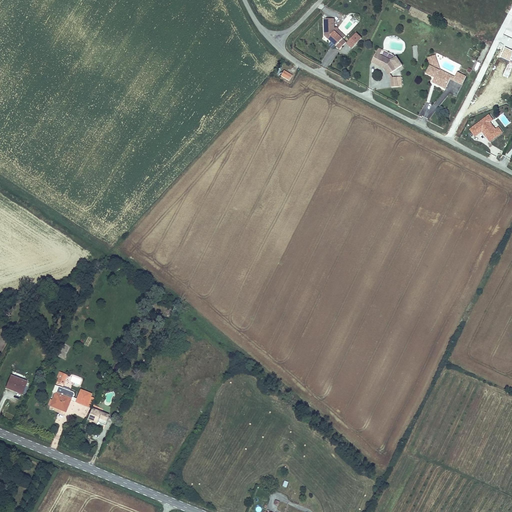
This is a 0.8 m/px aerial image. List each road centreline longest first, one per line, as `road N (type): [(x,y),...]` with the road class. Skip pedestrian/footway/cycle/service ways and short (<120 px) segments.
road 1 (tertiary): [(511,173),(315,73),(273,43)]
road 2 (primary): [(0,433),(195,511)]
